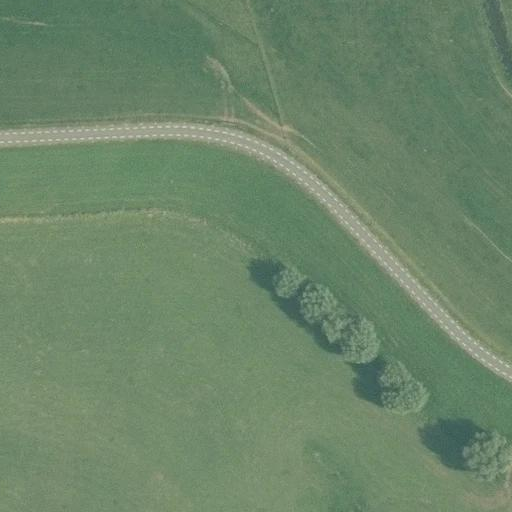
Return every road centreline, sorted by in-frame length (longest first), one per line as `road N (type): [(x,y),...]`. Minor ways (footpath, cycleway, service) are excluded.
road 1 (unclassified): [(0,137),(188,131),(262,149),(335,204),(470,345),(511,373)]
road 2 (track): [(54,0),(105,23),(202,37),(241,60),(258,89),(262,149)]
